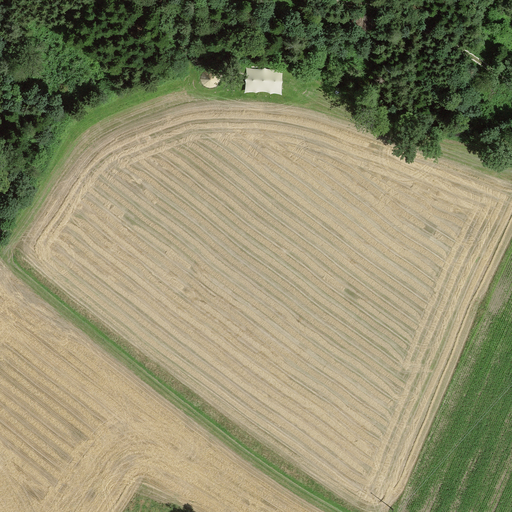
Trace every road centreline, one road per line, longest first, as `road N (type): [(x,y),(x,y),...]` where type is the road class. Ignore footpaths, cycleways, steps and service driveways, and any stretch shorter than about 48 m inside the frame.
road 1 (track): [(0,251),(338,511)]
road 2 (track): [(309,0),(400,17),(511,86)]
